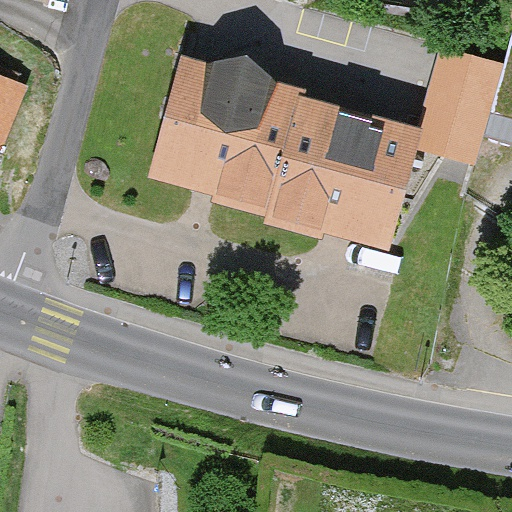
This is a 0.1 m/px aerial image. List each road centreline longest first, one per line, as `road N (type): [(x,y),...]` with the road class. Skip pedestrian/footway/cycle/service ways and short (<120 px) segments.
road 1 (secondary): [(0,310),(164,370),(403,430),(511,445)]
road 2 (residential): [(0,296),(99,27)]
